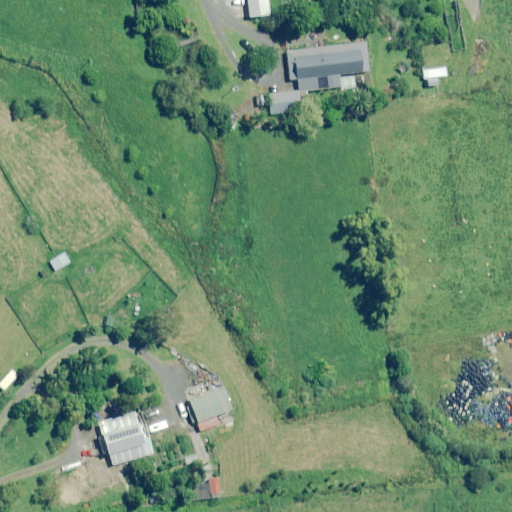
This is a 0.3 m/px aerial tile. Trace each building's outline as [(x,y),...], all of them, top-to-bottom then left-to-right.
[(267,15),(265,0),(240,0),(243,18),(267,15)] [(369,90),(364,43),(283,52),(287,93),(270,95),(272,114),(307,111),(305,91),(339,87),(340,93),(369,90)] [(444,77),(444,68),(420,70),(421,86),(435,85),(434,78),(444,77)] [(64,251),(48,261),(55,273),(71,263),(64,251)] [(211,392),(208,383),(184,392),(200,432),(218,425),(214,416),(229,410),(221,388),(211,392)] [(139,411),(125,415),(95,424),(98,433),(99,436),(105,455),(107,455),(111,466),(152,453),(144,428),(139,411)] [(84,465),(93,496),(117,488),(107,458),(106,459),(94,462),(92,457),(82,460),(84,465)] [(93,496),(84,465),(82,460),(55,468),(66,504),(93,496)]
